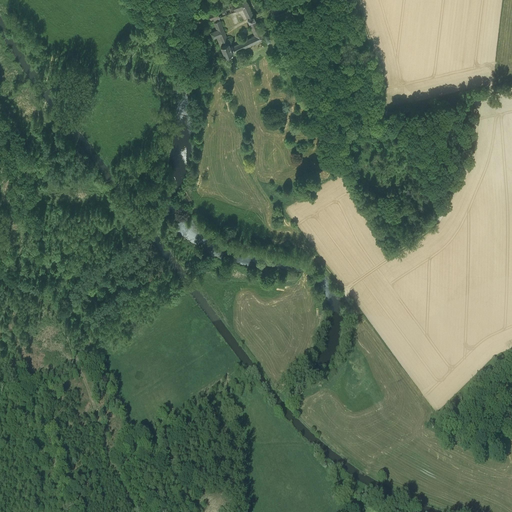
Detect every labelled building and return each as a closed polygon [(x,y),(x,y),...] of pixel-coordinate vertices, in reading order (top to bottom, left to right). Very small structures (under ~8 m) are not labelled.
[(234,11),(242,8),(249,6),(245,0),(235,0),(230,2),(234,11)] [(220,17),(234,11),(230,2),(216,7),(220,17)] [(242,8),(247,19),(253,16),(249,6),(242,8)] [(207,11),(211,20),(220,17),(216,7),(207,11)] [(292,7),(274,15),(278,23),(295,15),(292,7)] [(220,45),(228,43),(219,19),(214,21),(217,29),(210,32),(212,38),(216,36),(220,45)] [(255,36),(239,43),(242,48),(263,38),(254,19),(249,23),(255,36)] [(231,53),(229,46),(228,43),(220,45),(225,56),(231,53)] [(229,46),(231,53),(239,49),(237,44),(232,47),(231,46),(229,46)]
